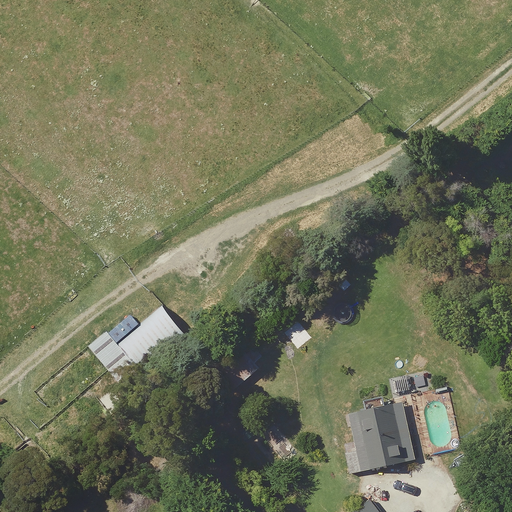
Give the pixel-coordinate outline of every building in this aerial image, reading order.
[(183,335),(158,304),(109,343),(134,374),(183,335)] [(228,389),(253,367),(257,372),(270,360),(248,336),(239,344),(210,370),(228,389)] [(76,349),(45,373),(60,392),(91,368),(76,349)] [(392,433),(386,400),(345,408),(352,448),(343,450),(347,470),(410,458),(405,430),(392,433)] [(294,454),(272,425),(253,439),(275,469),(294,454)] [(374,511),(360,498),(345,511),(374,511)]
